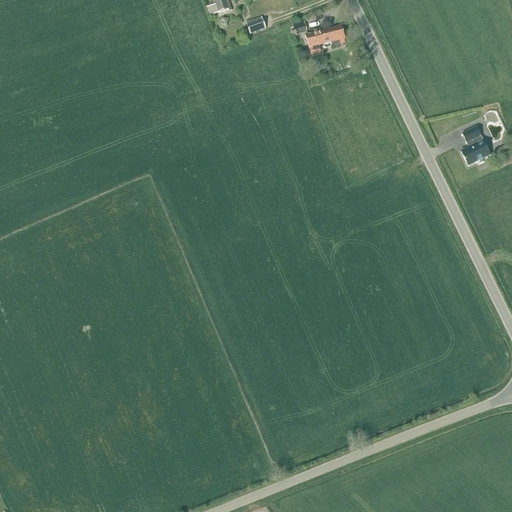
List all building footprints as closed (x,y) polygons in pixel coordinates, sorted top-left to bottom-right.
[(214,0),(216,5),(206,8),(209,17),(230,9),(227,1),(229,0),(214,0)] [(262,18),(247,23),(251,35),(266,29),(262,18)] [(293,28),(290,29),(291,34),(295,34),(307,31),(305,25),(293,28)] [(342,27),(306,36),(311,55),(321,52),(319,46),(331,43),(332,47),(345,44),(344,40),(345,40),(342,27)] [(469,149),(462,152),(469,167),(478,162),(480,165),(485,163),(483,160),(491,156),(478,128),(463,135),(469,149)] [(506,146),(493,152),(496,158),(509,152),(506,146)]
